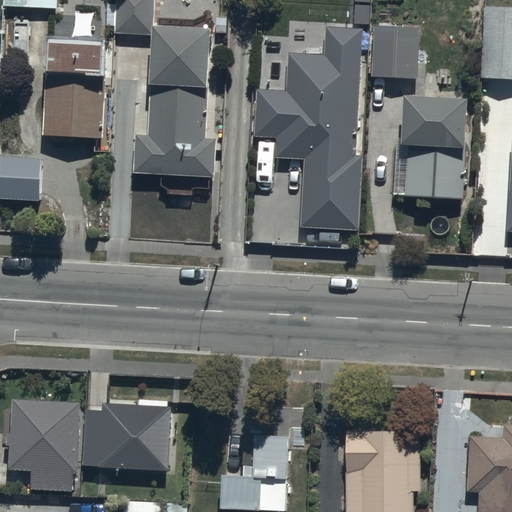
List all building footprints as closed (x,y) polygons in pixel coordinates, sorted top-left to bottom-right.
[(60,14),(60,0),(6,0),(6,13),(60,14)] [(155,0),(118,0),(118,38),(155,40),(155,0)] [(511,14),(486,12),(483,86),(511,87),(511,14)] [(307,166),(303,233),(360,236),(365,163),(357,163),(365,35),(328,33),(326,62),(290,60),(288,97),(260,96),(258,142),(280,143),(278,165),(307,166)] [(421,35),(376,34),(375,85),(420,86),(421,35)] [(214,43),(156,41),(155,98),(153,98),(152,143),(138,143),(138,182),(172,182),(171,203),(194,203),(194,196),(210,197),(210,185),(217,185),(218,147),(210,147),(210,103),(214,103),(214,43)] [(107,57),(54,56),(54,91),(49,91),(49,144),(106,144),(107,57)] [(472,114),(408,110),(406,159),(409,159),(407,210),(464,212),(466,163),(470,163),(472,114)] [(81,397),(13,393),(12,409),(4,409),(2,443),(10,444),(9,464),(32,465),(31,484),(72,487),(73,467),(77,467),(81,397)] [(172,398),(103,396),(101,408),(84,408),(83,458),(98,458),(97,463),(170,466),(172,398)] [(504,433),(472,431),(469,488),(480,488),(479,511),(511,511),(511,421),(505,422),(504,433)] [(347,426),(346,511),(413,511),(414,486),(420,486),(421,426),(347,426)] [(286,506),(290,427),(256,427),(254,460),(244,460),(244,468),(221,467),(219,502),(286,506)]
